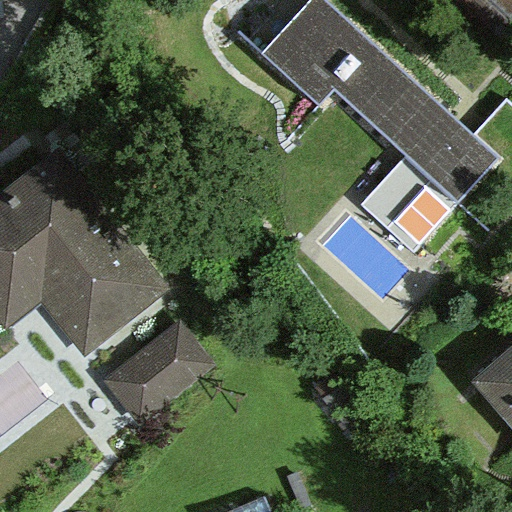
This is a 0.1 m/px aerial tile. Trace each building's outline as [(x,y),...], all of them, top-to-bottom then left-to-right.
[(511,2),(509,0),(455,0),(497,38),(511,22),(511,2)] [(495,160),(321,1),(265,63),(315,109),(330,92),(427,181),(390,223),(416,247),(495,160)] [(53,163),(0,205),(0,288),(23,270),(82,345),(152,289),(148,283),(154,278),(132,250),(125,255),(53,163)] [(199,365),(174,334),(142,359),(156,376),(125,401),(136,415),(199,365)] [(511,361),(486,384),(511,414),(511,361)]
